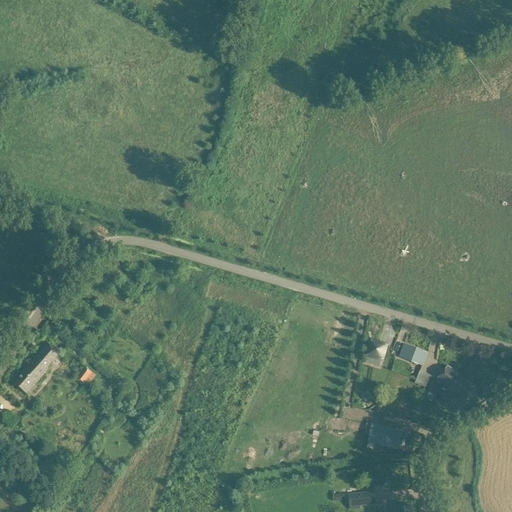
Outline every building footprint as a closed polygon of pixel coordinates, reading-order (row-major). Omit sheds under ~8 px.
[(381,345),(368,340),(363,353),(376,358),(381,345)] [(48,344),(13,383),(26,394),(48,369),(46,367),(58,353),(48,344)] [(404,344),(399,358),(422,367),(428,353),(404,344)] [(442,396),(460,410),(477,389),(448,366),(440,377),(441,378),(434,386),(436,390),(442,396)] [(95,377),(91,374),(84,368),(76,378),(84,383),(86,380),(90,383),(95,377)] [(418,371),(414,383),(427,387),(431,375),(418,371)] [(53,393),(35,410),(44,419),(62,402),(53,393)] [(334,431),(348,431),(349,418),(335,417),(334,431)] [(399,450),(403,432),(371,424),(367,442),(399,450)] [(373,503),(372,492),(347,494),(348,508),(358,507),(358,505),(373,503)]
